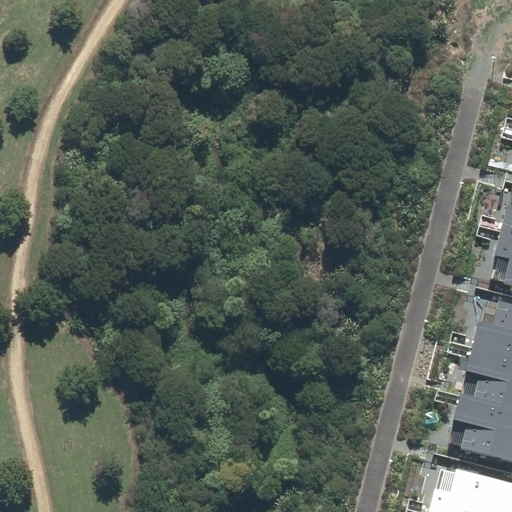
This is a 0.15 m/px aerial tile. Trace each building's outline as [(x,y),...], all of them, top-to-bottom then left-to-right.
[(499,245),(511,249),(511,248),(511,201),(510,201),(499,245)] [(480,314),(473,342),(511,352),(511,300),(497,296),(492,317),(480,314)] [(478,372),(473,394),(511,404),(511,352),(473,342),(466,369),(478,372)] [(466,421),(460,443),(511,456),(511,404),(473,394),(460,391),(453,418),(466,421)] [(435,486),(429,511),(509,511),(511,503),(511,479),(458,466),(452,490),(435,486)]
